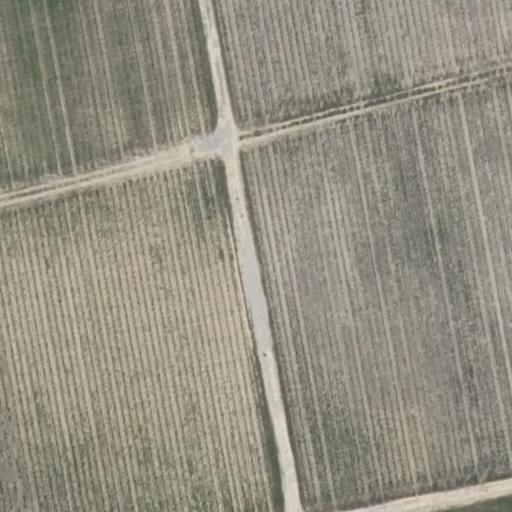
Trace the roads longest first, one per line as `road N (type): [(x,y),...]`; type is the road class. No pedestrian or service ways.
road 1 (track): [(0,202),(511,67)]
road 2 (track): [(206,0),(294,511)]
road 3 (track): [(360,511),(511,482)]
